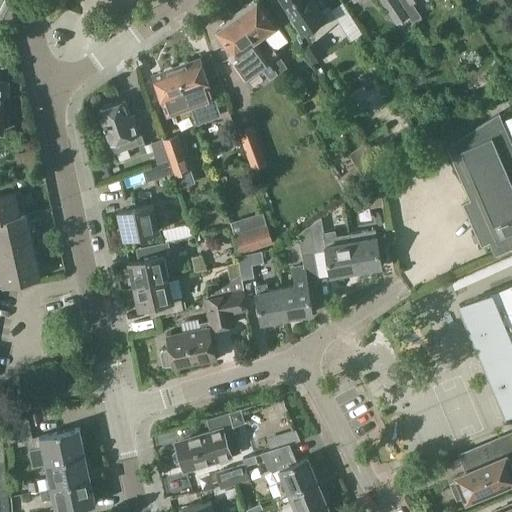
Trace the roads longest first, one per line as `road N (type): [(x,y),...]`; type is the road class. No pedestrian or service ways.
road 1 (residential): [(117,413),(302,357)]
road 2 (residential): [(88,283),(51,94)]
road 3 (residential): [(384,511),(302,357)]
road 4 (residential): [(51,94),(180,0)]
road 5 (residential): [(302,357),(416,285)]
road 6 (residential): [(117,413),(88,283)]
road 7 (residential): [(88,283),(28,298),(14,358)]
